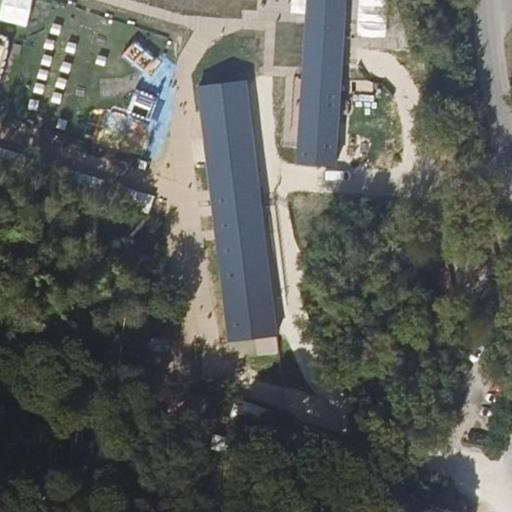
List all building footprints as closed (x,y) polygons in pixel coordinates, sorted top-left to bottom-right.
[(4,0),(2,15),(24,19),(27,0),(4,0)] [(356,0),(315,0),(311,59),(310,68),(303,156),(343,159),(356,0)] [(32,94),(76,100),(85,34),(57,30),(54,50),(39,47),(32,94)] [(266,203),(248,84),(196,92),(212,197),(232,338),(284,331),(266,203)] [(378,87),(351,92),(357,125),(385,120),(378,87)] [(94,107),(84,133),(153,159),(174,102),(137,88),(126,119),(94,107)] [(123,194),(120,215),(193,225),(195,203),(123,194)] [(195,317),(206,317),(209,277),(197,277),(195,317)] [(231,417),(276,432),(289,393),(244,378),(231,417)]
